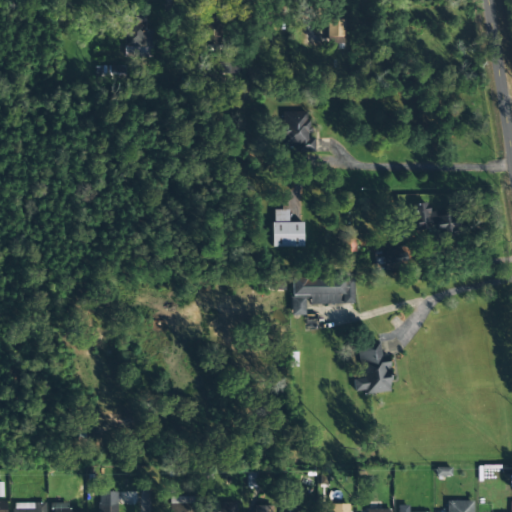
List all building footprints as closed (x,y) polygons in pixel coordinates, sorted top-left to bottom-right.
[(124,57),(153,57),(153,30),(145,30),(145,15),(124,15),(124,57)] [(200,45),(219,45),(220,19),(201,18),(200,45)] [(344,20),(327,20),(326,43),(343,44),(344,20)] [(239,58),(220,58),(219,73),(238,74),(239,58)] [(280,113),(281,145),(307,144),(307,133),(309,133),(308,113),(280,113)] [(455,241),(454,213),(427,214),(427,203),(411,204),(412,231),(433,231),(433,241),(455,241)] [(301,247),(302,222),(288,222),(288,210),(272,210),(272,247),(301,247)] [(404,269),(404,248),(373,249),(374,269),(404,269)] [(290,316),(305,316),(305,305),(352,304),(352,278),(290,279),(290,316)] [(268,290),(283,290),(283,282),(269,281),(268,290)] [(389,391),(382,344),(356,347),(360,379),(351,380),(353,392),(362,391),(363,395),(389,391)] [(116,511),(116,492),(97,492),(97,511),(116,511)] [(191,511),(191,497),(169,497),(169,511),(191,511)] [(471,511),(472,502),(446,501),(445,511),(471,511)] [(44,511),(44,503),(12,504),(12,511),(44,511)] [(80,511),(81,509),(67,509),(67,504),(51,503),(50,511),(80,511)] [(235,511),(235,503),(219,503),(218,511),(235,511)]
